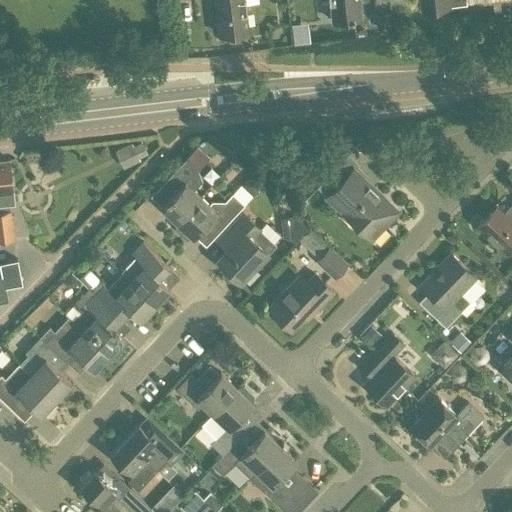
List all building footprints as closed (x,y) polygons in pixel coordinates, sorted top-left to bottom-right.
[(214,0),(219,33),(247,29),(243,0),(214,0)] [(328,0),(331,20),(360,16),(358,0),(328,0)] [(419,0),(421,9),(465,3),(465,0),(419,0)] [(139,157),(144,154),(147,153),(141,141),(133,145),(132,141),(114,150),(123,167),(140,159),(139,157)] [(207,146),(197,154),(207,167),(217,159),(207,146)] [(177,220),(201,195),(193,188),(202,180),(197,167),(185,156),(167,176),(177,186),(160,204),(177,220)] [(10,203),(13,203),(9,159),(0,159),(0,240),(13,239),(10,203)] [(396,208),(364,177),(352,166),(337,183),(328,174),(317,185),(370,235),(396,208)] [(64,184),(62,168),(43,171),(46,187),(64,184)] [(191,233),(192,235),(203,223),(215,235),(245,204),(232,192),(224,200),(211,200),(209,202),(201,195),(177,220),(177,221),(176,222),(175,226),(185,236),(190,234),(191,233)] [(511,205),(511,203),(503,211),(495,203),(476,223),(505,251),(511,243),(511,205)] [(262,228),(242,209),(219,234),(229,243),(216,257),(239,279),(267,250),(272,244),(258,231),(262,228)] [(295,240),(307,227),(294,214),(287,215),(289,235),(295,240)] [(129,278),(154,302),(170,285),(155,271),(165,261),(142,239),(131,251),(134,253),(135,266),(137,269),(129,278)] [(334,278),(348,262),(329,244),(315,260),(334,278)] [(0,275),(0,301),(7,300),(5,287),(21,284),(17,258),(4,260),(2,251),(0,251),(0,270),(1,275),(0,275)] [(472,277),(475,275),(450,251),(420,282),(444,306),(434,316),(445,326),(460,310),(450,300),(461,289),(471,299),(482,287),(472,277)] [(93,284),(104,277),(95,263),(84,270),(93,284)] [(168,271),(178,282),(187,273),(176,263),(168,271)] [(129,278),(121,271),(107,287),(100,280),(91,289),(90,289),(111,309),(120,300),(127,306),(139,318),(154,302),(129,278)] [(332,288),(315,272),(306,280),(299,273),(269,305),(291,326),(309,307),(312,310),(332,288)] [(90,289),(91,289),(88,286),(65,312),(68,315),(68,314),(107,351),(109,350),(110,351),(114,353),(124,342),(122,338),(121,337),(123,335),(111,324),(104,317),(111,309),(90,289)] [(31,326),(40,317),(32,309),(23,317),(31,326)] [(92,368),(107,351),(68,314),(68,315),(54,330),(49,326),(39,336),(63,357),(67,360),(75,352),(92,368)] [(386,401),(413,372),(392,352),(403,341),(391,330),(375,347),(385,357),(364,381),(386,401)] [(461,352),(471,341),(460,330),(449,340),(461,352)] [(511,379),(511,331),(507,337),(511,341),(511,356),(500,368),(511,379)] [(55,365),(63,357),(39,336),(25,352),(37,363),(29,372),(55,396),(70,380),(55,365)] [(0,364),(1,366),(9,357),(0,348),(0,364)] [(55,396),(29,372),(26,370),(17,379),(12,379),(9,375),(6,379),(0,372),(0,396),(9,405),(20,393),(40,412),(55,396)] [(213,411),(237,386),(220,370),(205,386),(189,371),(175,387),(197,408),(203,402),(212,411),(213,411)] [(222,453),(237,437),(236,437),(248,424),(238,415),(252,401),(251,399),(252,398),(253,394),(242,383),(238,385),(237,386),(213,411),(212,411),(200,423),(215,437),(210,442),(222,453)] [(456,413),(438,395),(410,425),(429,442),(437,434),(439,436),(447,435),(456,443),(482,415),(467,401),(456,413)] [(124,438),(157,469),(166,459),(171,464),(184,450),(165,433),(157,441),(138,423),(124,438)] [(249,476),(280,443),(263,428),(246,446),(237,437),(222,453),(211,464),(222,474),(234,461),(249,476)] [(137,489),(157,469),(124,438),(110,452),(133,474),(127,480),(137,489)] [(275,501),(301,474),(291,463),(295,458),(280,443),(249,476),(275,501)] [(98,511),(113,511),(119,507),(110,499),(117,491),(94,469),(80,484),(102,505),(97,511),(98,511)] [(301,474),(275,501),(287,511),(295,511),(317,489),(301,474)] [(155,511),(128,486),(118,498),(132,511),(155,511)] [(203,497),(194,489),(180,504),(187,511),(220,511),(216,509),(223,502),(209,490),(203,497)]
